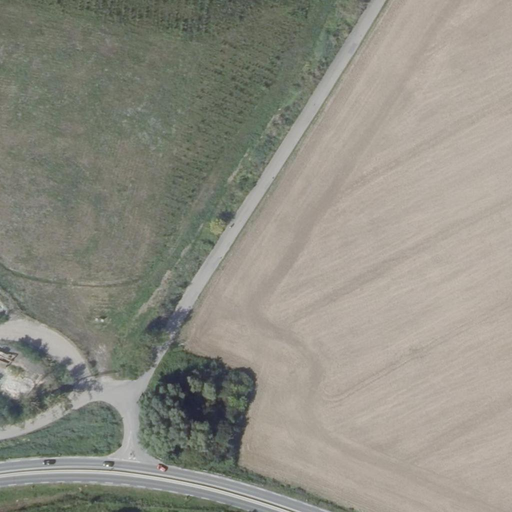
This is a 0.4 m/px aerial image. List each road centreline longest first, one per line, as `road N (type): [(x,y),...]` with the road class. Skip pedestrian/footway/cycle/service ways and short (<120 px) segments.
road 1 (unclassified): [(379,0),(129,390)]
road 2 (secondary): [(0,483),(101,479),(181,488),(264,511)]
road 3 (secondary): [(314,511),(130,463)]
road 4 (unclassified): [(129,390),(94,395),(0,433)]
road 5 (secondary): [(130,463),(0,467)]
road 6 (unknown): [(81,401),(83,377),(72,362),(37,333),(0,329)]
